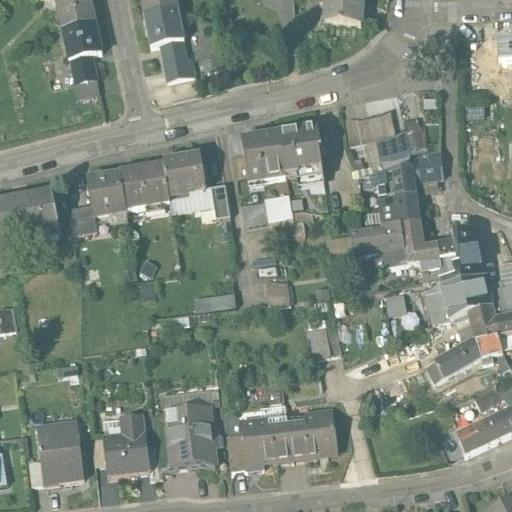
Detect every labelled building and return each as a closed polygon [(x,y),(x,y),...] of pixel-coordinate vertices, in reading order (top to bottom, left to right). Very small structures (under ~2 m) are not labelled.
[(55,0),(61,28),(94,21),(89,0),(55,0)] [(175,0),(140,0),(144,15),(177,9),(175,0)] [(363,0),(326,0),(325,26),(362,29),(363,0)] [(177,9),(144,15),(150,46),(160,44),(182,39),(183,39),(177,9)] [(94,21),(61,28),(68,59),(70,58),(90,54),(101,52),(94,21)] [(186,62),(182,39),(160,44),(167,80),(195,75),(192,61),(186,62)] [(90,54),(70,58),(74,81),(95,77),(90,54)] [(349,138),(395,130),(391,109),(345,117),(349,138)] [(279,133),(286,177),(321,171),(318,153),(322,152),(317,124),(278,130),(279,133)] [(405,129),(375,136),(380,154),(409,148),(405,129)] [(279,133),(241,140),(248,183),(286,177),(279,133)] [(440,150),(415,154),(418,173),(442,170),(440,150)] [(163,160),(164,164),(168,194),(204,188),(199,154),(163,160)] [(410,154),(410,159),(412,174),(418,173),(415,154),(410,154)] [(358,171),(383,164),(382,160),(374,162),(373,157),(361,160),(362,165),(357,166),(358,171)] [(396,189),(414,187),(421,186),(420,180),(413,181),(412,174),(410,159),(392,161),(393,164),(396,189)] [(393,164),(392,161),(383,164),(358,171),(356,171),(360,183),(385,179),(383,167),(393,164)] [(120,171),(121,176),(126,209),(169,202),(168,194),(164,164),(120,171)] [(383,167),(385,179),(387,192),(396,191),(396,189),(393,164),(383,167)] [(121,176),(85,182),(89,207),(90,216),(92,216),(126,211),(126,209),(121,176)] [(229,216),(224,184),(209,186),(214,219),(229,216)] [(397,216),(418,213),(414,187),(396,189),(396,191),(387,192),(379,193),(382,218),(397,216)] [(49,191),(0,201),(0,243),(58,230),(49,191)] [(293,218),(289,194),(263,199),(268,222),(293,218)] [(94,232),(92,216),(90,216),(89,207),(67,210),(71,235),(94,232)] [(399,223),(402,242),(402,244),(423,240),(418,213),(397,216),(399,223)] [(438,266),(441,280),(481,269),(471,221),(450,225),(452,234),(458,260),(455,263),(442,266),(438,266)] [(379,246),(402,242),(399,223),(358,230),(361,249),(379,246)] [(458,260),(452,234),(423,240),(402,244),(402,242),(379,246),(381,257),(382,262),(436,252),(441,252),(442,266),(455,263),(458,260)] [(436,281),(441,280),(438,266),(437,261),(426,263),(430,282),(436,281)] [(467,306),(491,297),(490,296),(484,268),(481,269),(441,280),(436,281),(438,288),(443,287),(449,314),(461,309),(467,306)] [(263,279),(267,302),(289,298),(285,276),(263,279)] [(511,306),(511,279),(502,280),(503,294),(505,308),(511,306)] [(384,289),(389,308),(406,303),(402,284),(384,289)] [(493,311),(505,308),(503,294),(490,296),(491,297),(493,311)] [(490,346),(500,343),(498,330),(493,311),(491,297),(467,306),(469,313),(475,332),(480,349),(482,355),(492,352),(490,346)] [(511,306),(505,308),(493,311),(498,330),(511,326),(511,306)] [(10,307),(0,308),(0,331),(14,328),(10,307)] [(321,314),(308,316),(316,352),(340,346),(334,319),(322,322),(321,314)] [(480,349),(475,332),(424,361),(432,375),(480,349)] [(495,371),(469,384),(476,398),(502,385),(495,371)] [(511,420),(511,399),(511,397),(453,424),(461,443),(511,420)] [(284,408),(289,447),(337,441),(332,402),(284,408)] [(165,408),(171,461),(213,457),(208,403),(165,408)] [(237,414),(242,453),(289,447),(284,408),(237,414)] [(104,456),(105,469),(145,464),(139,410),(117,412),(119,429),(101,431),(104,456)] [(38,453),(41,476),(79,471),(72,418),(34,423),(38,453)] [(104,456),(101,431),(100,429),(89,430),(93,457),(104,456)] [(38,453),(25,455),(28,478),(41,476),(38,453)] [(511,511),(511,486),(510,483),(486,495),(493,511),(511,511)]
